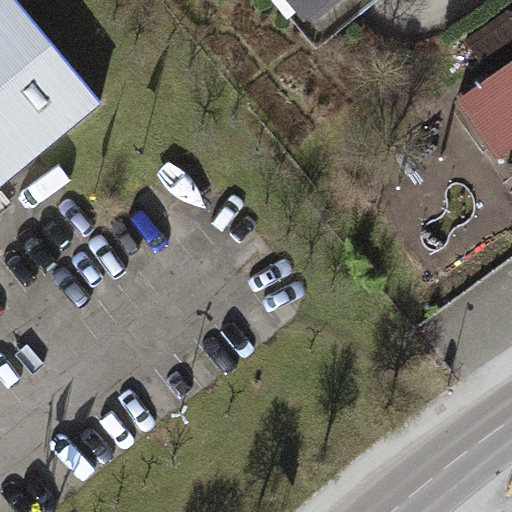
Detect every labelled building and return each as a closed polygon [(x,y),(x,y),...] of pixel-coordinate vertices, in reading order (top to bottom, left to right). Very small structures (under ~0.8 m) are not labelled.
[(0,0),(0,200),(110,108),(19,0),(0,0)] [(360,0),(313,0),(331,23),(360,0)] [(511,17),(473,34),(484,60),(511,48),(511,17)] [(511,71),(469,102),(502,148),(511,141),(511,71)] [(470,144),(385,190),(400,217),(485,171),(470,144)]
